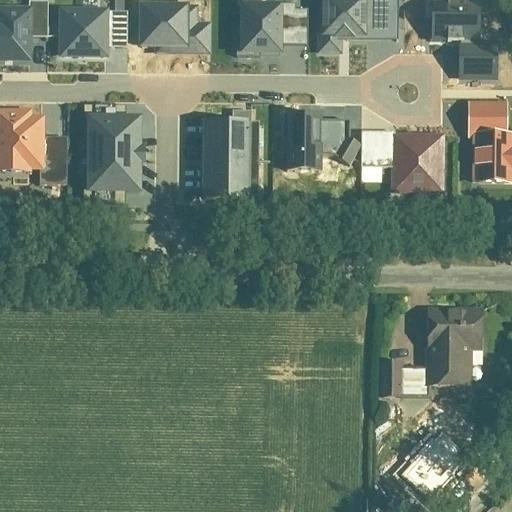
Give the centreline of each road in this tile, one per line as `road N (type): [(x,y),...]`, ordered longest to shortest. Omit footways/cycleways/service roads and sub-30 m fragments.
road 1 (residential): [(511,280),(164,270)]
road 2 (residential): [(408,90),(168,87)]
road 3 (residential): [(168,87),(164,270)]
road 4 (residential): [(168,87),(0,89)]
road 5 (residential): [(164,270),(0,270)]
